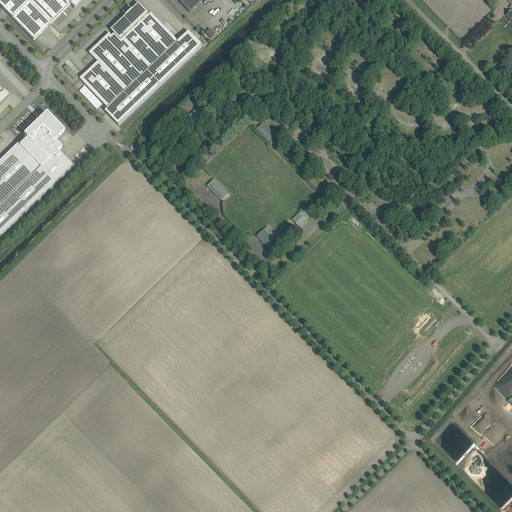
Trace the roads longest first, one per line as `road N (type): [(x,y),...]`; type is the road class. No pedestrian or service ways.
road 1 (unclassified): [(412,436),(126,149)]
road 2 (unclassified): [(347,194),(270,264),(152,146),(150,132)]
road 3 (unclassified): [(150,132),(221,64),(347,194)]
road 4 (track): [(131,153),(0,277)]
road 5 (unclassified): [(404,251),(485,165),(465,115)]
road 6 (unclassified): [(511,106),(407,0)]
road 7 (unclassified): [(495,345),(404,251)]
road 8 (unclassified): [(412,436),(495,345)]
